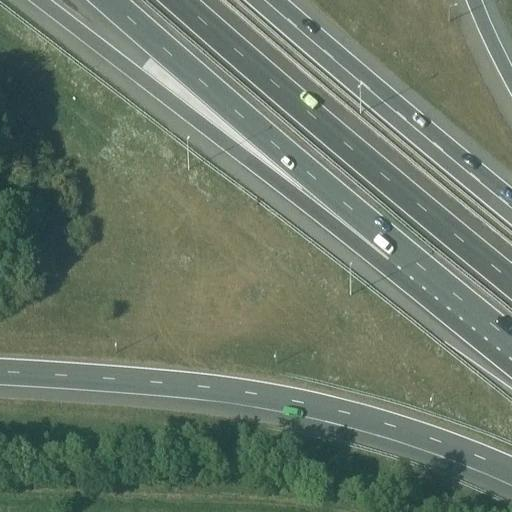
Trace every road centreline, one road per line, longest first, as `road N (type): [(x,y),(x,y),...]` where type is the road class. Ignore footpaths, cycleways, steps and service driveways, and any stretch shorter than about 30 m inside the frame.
road 1 (motorway): [(0,371),(244,390),(341,407),(511,469)]
road 2 (motorway): [(34,0),(392,245)]
road 3 (motorway): [(511,278),(185,0)]
road 4 (motorway): [(108,0),(392,245)]
road 5 (motorway): [(511,204),(271,0)]
road 6 (motorway): [(392,245),(511,340)]
